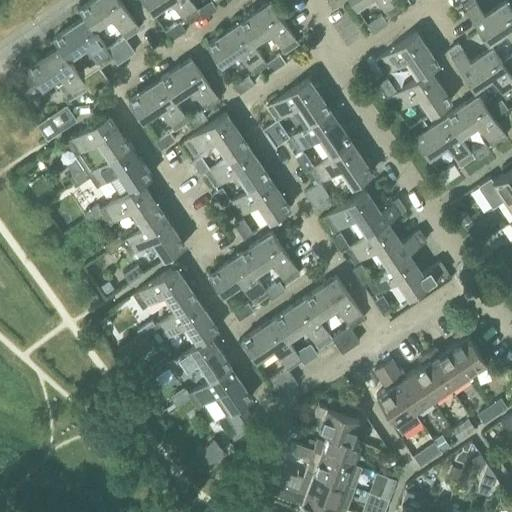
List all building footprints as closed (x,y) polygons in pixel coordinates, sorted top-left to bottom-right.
[(120,0),(89,0),(79,7),(84,16),(84,15),(92,27),(109,16),(123,36),(106,47),(112,56),(116,63),(134,50),(125,36),(139,27),(120,0)] [(197,9),(191,0),(145,0),(152,10),(167,0),(171,0),(185,20),(198,11),(199,11),(197,9)] [(211,0),(210,0),(197,9),(199,11),(198,11),(202,17),(216,8),(211,0)] [(269,0),(238,22),(251,42),(252,41),(269,30),(283,51),(297,42),(269,0)] [(398,0),(351,0),(355,6),(364,0),(377,0),(388,15),(402,5),(398,0)] [(484,14),(474,0),(467,0),(462,4),(487,42),(505,30),(511,39),(511,9),(505,0),(484,14)] [(372,32),(387,22),(381,14),(367,23),(372,32)] [(84,16),(52,37),(58,45),(67,57),(82,47),(96,67),(81,78),(86,86),(90,91),(108,80),(98,65),(112,56),(106,47),(92,27),(84,15),(84,16)] [(171,38),(185,28),(180,20),(165,30),(171,38)] [(206,43),(220,63),(238,51),(252,72),(266,63),(265,62),(266,62),(252,41),(251,42),(238,22),(206,43)] [(405,58),(417,76),(429,68),(430,69),(438,63),(417,31),(375,60),(384,73),(405,58)] [(511,77),(507,70),(501,61),(491,47),(470,61),(458,43),(448,50),(474,88),(491,76),(506,97),(511,93),(511,77)] [(67,98),(86,86),(81,78),(67,57),(58,45),(27,66),(31,71),(16,81),(26,96),(54,78),(67,98)] [(279,53),(266,62),(265,62),(266,63),(271,71),(284,61),(279,53)] [(511,54),(501,61),(507,70),(511,66),(511,54)] [(192,57),(160,78),(173,98),(174,98),(191,87),(205,108),(220,98),(192,57)] [(417,76),(396,90),(397,90),(388,96),(397,110),(418,96),(430,114),(451,100),(430,69),(429,68),(417,76)] [(248,74),(234,84),(239,92),(253,82),(248,74)] [(378,82),(388,96),(397,90),(396,90),(387,76),(378,82)] [(309,121),(329,109),(308,77),(267,105),(276,119),(277,118),(278,118),(298,104),(309,121)] [(188,120),(188,119),(174,98),(173,98),(160,78),(128,100),(142,120),(159,108),(174,129),(188,120)] [(493,116),(488,108),(478,93),(446,114),(459,135),(460,135),(477,123),(491,144),(506,134),(493,116)] [(488,108),(493,116),(507,107),(502,98),(488,108)] [(66,104),(48,116),(58,131),(76,119),(66,104)] [(188,119),(188,120),(192,127),(207,117),(201,109),(188,119)] [(289,135),(288,137),(297,150),(319,136),(330,152),(331,153),(350,139),(329,109),(309,121),(289,135)] [(108,157),(129,144),(108,112),(66,140),(75,154),(87,171),(87,172),(108,157)] [(215,140),(227,157),(228,158),(248,145),(226,113),(185,140),(194,154),(215,140)] [(428,126),(414,135),(428,156),(446,144),(460,165),(474,156),(471,151),(460,135),(459,135),(446,114),(428,126)] [(289,135),(278,118),(277,118),(276,119),(262,128),(274,146),(288,137),(289,135)] [(414,135),(428,126),(423,118),(409,127),(414,135)] [(170,130),(155,140),(161,148),(175,138),(170,130)] [(372,172),(350,139),(331,153),(330,152),(312,164),(308,167),(309,168),(318,182),(319,181),(319,182),(340,168),(352,185),(372,172)] [(87,171),(72,180),(75,184),(89,175),(96,186),(107,178),(120,195),(142,181),(150,175),(129,144),(108,157),(87,172),(87,171)] [(482,144),(471,151),(474,156),(477,160),(487,153),(482,144)] [(269,176),(248,145),(228,158),(227,157),(210,169),(206,171),(206,172),(215,185),(236,171),(248,189),(249,190),(269,176)] [(305,171),(309,168),(308,167),(312,164),(304,151),(295,157),(305,171)] [(202,175),(206,172),(206,171),(210,169),(201,155),(192,161),(202,175)] [(440,173),(445,181),(459,172),(454,164),(440,173)] [(504,199),(511,193),(511,166),(492,180),(504,199)] [(72,180),(87,171),(83,167),(69,176),(72,180)] [(41,173),(29,181),(43,201),(55,193),(41,173)] [(231,200),(227,203),(236,217),(257,203),(269,220),(290,207),(269,176),(249,190),(248,189),(231,200)] [(163,212),(142,181),(120,195),(100,208),(102,211),(109,222),(130,208),(142,225),(142,226),(163,212)] [(319,181),(318,182),(304,191),(316,209),(331,199),(319,182),(319,181)] [(223,206),(227,203),(231,200),(222,187),(213,192),(223,206)] [(355,216),(366,233),(387,220),(387,221),(405,208),(398,197),(380,210),(365,188),(324,216),(333,230),(355,216)] [(102,211),(100,208),(97,203),(83,213),(88,221),(102,211)] [(472,220),(466,211),(459,215),(464,225),(472,220)] [(121,240),(123,242),(130,253),(151,239),(163,257),(184,243),(163,212),(142,226),(142,225),(121,240)] [(243,218),(234,223),(244,237),(252,232),(243,218)] [(376,248),(387,265),(388,266),(408,252),(427,240),(419,229),(401,241),(387,221),(387,220),(366,233),(349,245),(345,248),(355,263),(376,248)] [(479,231),(473,221),(464,226),(471,237),(479,231)] [(272,230),(240,252),(254,273),(254,272),(272,261),(285,281),(300,272),(272,230)] [(345,248),(349,245),(340,232),(332,237),(341,251),(345,248)] [(123,242),(121,240),(118,235),(104,244),(109,252),(123,242)] [(268,293),(265,289),(254,272),(254,273),(240,252),(208,273),(222,294),(240,282),(254,303),(268,293)] [(366,280),(376,294),(397,280),(408,296),(447,270),(440,260),(422,272),(408,252),(388,266),(387,265),(370,277),(366,280)] [(366,280),(370,277),(361,263),(353,269),(362,283),(366,280)] [(128,281),(142,271),(136,264),(123,273),(128,281)] [(164,292),(175,309),(196,296),(174,265),(133,292),(142,306),(164,292)] [(349,325),(332,336),(332,338),(341,351),(359,339),(350,326),(364,317),(336,275),(304,296),(318,317),(318,316),(336,305),(349,325)] [(265,289),(268,293),(271,298),(285,288),(279,280),(265,289)] [(374,300),(383,314),(392,308),(383,294),(374,300)] [(185,323),(196,341),(197,341),(209,333),(209,334),(217,328),(196,296),(175,309),(153,323),(156,327),(163,338),(185,323)] [(273,317),(287,337),(304,326),(318,347),(332,338),(332,336),(318,316),(318,317),(304,296),(273,317)] [(239,319),(253,309),(248,301),(234,311),(239,319)] [(287,337),(273,317),(248,334),(241,339),(254,358),(272,347),(285,367),(268,379),(278,393),(296,381),(287,368),(301,359),(298,355),(298,354),(287,337)] [(142,336),(156,327),(153,323),(151,319),(137,328),(142,336)] [(457,339),(449,345),(467,372),(468,372),(486,360),(463,326),(453,332),(457,339)] [(167,361),(169,364),(176,375),(197,361),(209,378),(230,365),(209,334),(209,333),(197,341),(196,341),(167,361)] [(426,350),(450,384),(466,373),(470,380),(473,378),(468,372),(467,372),(449,345),(439,351),(435,344),(426,350)] [(298,355),(301,359),(304,363),(318,353),(312,345),(298,354),(298,355)] [(450,384),(426,350),(421,354),(426,360),(413,369),(432,396),(450,384)] [(169,364),(167,361),(163,355),(149,365),(155,374),(169,364)] [(382,362),(413,409),(430,398),(434,404),(437,402),(432,396),(413,369),(403,375),(391,356),(382,362)] [(413,409),(382,362),(374,368),(386,386),(376,393),(401,431),(420,419),(413,409)] [(251,396),(230,365),(209,378),(188,392),(190,396),(197,406),(219,392),(232,413),(227,416),(236,430),(253,418),(242,402),(251,396)] [(190,396),(188,392),(184,387),(170,396),(176,405),(190,396)] [(502,398),(490,407),(495,414),(507,406),(502,398)] [(318,427),(319,427),(327,430),(327,429),(350,437),(358,416),(319,403),(315,413),(322,415),(318,427)] [(490,407),(478,415),(483,421),(495,414),(490,407)] [(511,412),(501,420),(503,425),(511,428),(511,412)] [(468,417),(452,428),(458,438),(475,427),(474,426),(468,417)] [(362,444),(363,441),(350,437),(327,429),(327,430),(319,427),(312,446),(352,460),(358,443),(362,444)] [(443,435),(435,441),(440,450),(449,444),(443,435)] [(352,460),(312,446),(312,447),(292,440),(288,450),(308,457),(305,467),(312,469),(344,481),(345,480),(348,481),(348,483),(351,484),(354,485),(355,486),(363,465),(352,461),(352,460)] [(434,440),(423,447),(429,457),(440,450),(435,441),(434,440)] [(237,448),(231,441),(223,449),(229,456),(237,448)] [(223,453),(212,442),(194,461),(205,472),(223,453)] [(481,453),(473,459),(482,471),(488,463),(486,460),(481,453)] [(482,471),(478,490),(491,494),(498,477),(488,463),(482,471)] [(281,471),(278,480),(298,486),(347,505),(355,485),(348,483),(348,481),(345,480),(344,481),(312,469),(305,467),(302,478),(281,471)] [(277,480),(273,491),(294,499),(294,497),(301,500),(297,510),(303,511),(344,511),(347,505),(298,486),(297,487),(277,480)] [(419,511),(421,508),(401,501),(397,511),(419,511)] [(421,508),(419,511),(431,511),(424,509),(426,502),(423,501),(422,505),(421,508)] [(465,511),(467,511),(447,503),(443,511),(465,511)]
